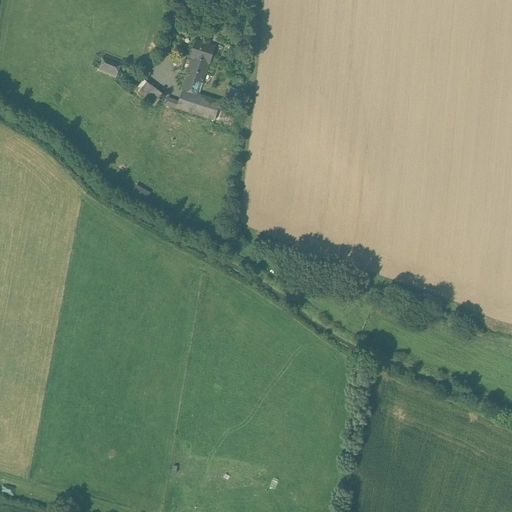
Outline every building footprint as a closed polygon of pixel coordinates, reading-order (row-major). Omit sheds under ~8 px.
[(186,78),(203,83),(209,63),(210,64),(216,47),(208,45),(209,41),(204,39),(203,43),(196,41),(190,57),(193,58),(186,78)] [(242,48),(230,45),(228,51),(240,55),(242,48)] [(122,62),(104,55),(99,70),(117,77),(122,62)] [(203,83),(186,78),(183,89),(199,95),(203,83)] [(163,96),(143,81),(135,91),(155,106),(163,96)] [(199,95),(183,89),(179,102),(177,108),(215,121),(221,102),(199,95)] [(240,91),(232,89),(231,97),(239,99),(240,91)] [(166,104),(177,108),(179,102),(168,98),(166,104)]
